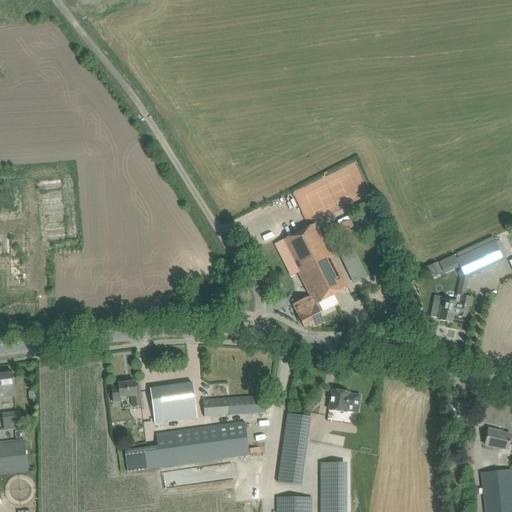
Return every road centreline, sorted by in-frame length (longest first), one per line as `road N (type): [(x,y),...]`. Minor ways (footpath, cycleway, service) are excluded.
road 1 (unclassified): [(259,332),(256,288),(129,91),(57,0)]
road 2 (tertiary): [(0,350),(139,332),(259,332)]
road 3 (tertiary): [(259,332),(511,385)]
